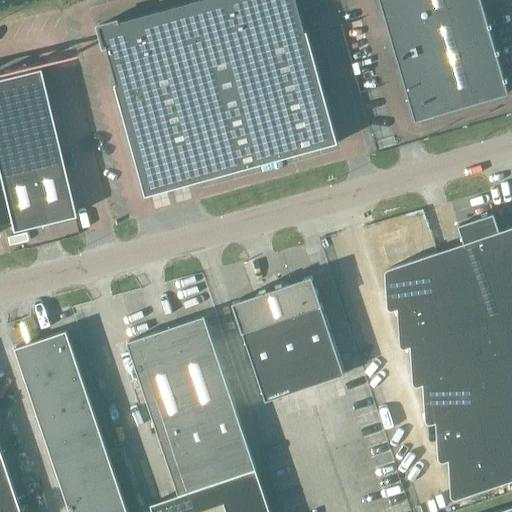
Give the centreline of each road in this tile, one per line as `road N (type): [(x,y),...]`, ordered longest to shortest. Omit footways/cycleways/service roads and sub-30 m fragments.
road 1 (unknown): [(201,233),(260,423),(297,444),(350,432),(362,425),(367,395),(317,202)]
road 2 (unclassified): [(0,287),(511,148)]
